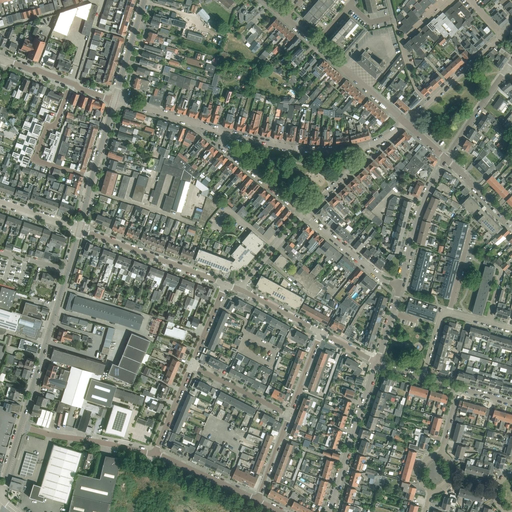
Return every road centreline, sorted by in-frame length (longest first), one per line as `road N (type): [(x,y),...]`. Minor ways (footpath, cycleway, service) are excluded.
road 1 (residential): [(21,425),(79,229)]
road 2 (residential): [(225,284),(79,229)]
road 3 (residential): [(330,511),(375,363)]
road 4 (residential): [(92,176),(35,156),(69,82)]
road 5 (residential): [(154,454),(21,425)]
road 6 (residential): [(359,147),(286,147),(225,132)]
road 7 (residential): [(399,286),(419,212),(445,159)]
road 8 (residential): [(501,36),(405,123)]
road 9 (residential): [(405,123),(314,43)]
road 10 (residential): [(304,214),(224,148),(225,132)]
road 11 (residential): [(399,286),(304,214)]
